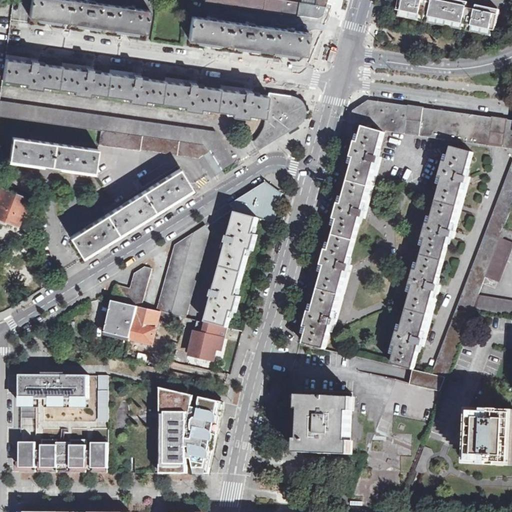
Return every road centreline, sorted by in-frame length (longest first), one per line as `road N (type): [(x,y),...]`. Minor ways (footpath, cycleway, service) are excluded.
road 1 (residential): [(1,328),(269,165),(315,170)]
road 2 (tertiary): [(227,511),(315,170)]
road 3 (unclassified): [(339,81),(21,36)]
road 4 (residential): [(1,328),(1,511)]
road 5 (unclassified): [(339,81),(511,109)]
road 6 (unknown): [(265,354),(425,398)]
road 7 (tertiary): [(511,55),(465,67),(348,50)]
road 8 (unknown): [(423,97),(394,219)]
